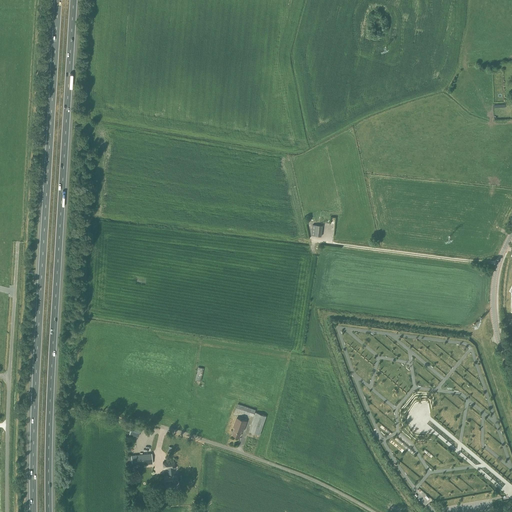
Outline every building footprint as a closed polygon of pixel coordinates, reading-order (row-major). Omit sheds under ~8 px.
[(311,235),(321,236),(322,225),(312,224),(311,235)] [(195,380),(201,381),(204,368),(198,367),(195,380)] [(235,410),(254,416),(256,410),(238,404),(235,410)] [(260,435),(267,416),(256,412),(249,432),(260,435)] [(235,428),(233,434),(240,437),(242,429),(244,430),(247,421),(237,418),(234,427),(235,428)] [(129,434),(138,437),(141,428),(131,426),(129,434)] [(152,453),(131,455),(132,466),(153,464),(152,453)] [(167,474),(165,474),(165,477),(165,478),(165,481),(165,484),(177,483),(177,480),(177,479),(177,477),(177,476),(177,473),(176,473),(175,473),(175,472),(174,469),(175,468),(175,467),(174,462),(174,461),(163,462),(163,463),(164,468),(164,469),(166,469),(167,470),(167,473),(167,474)]
